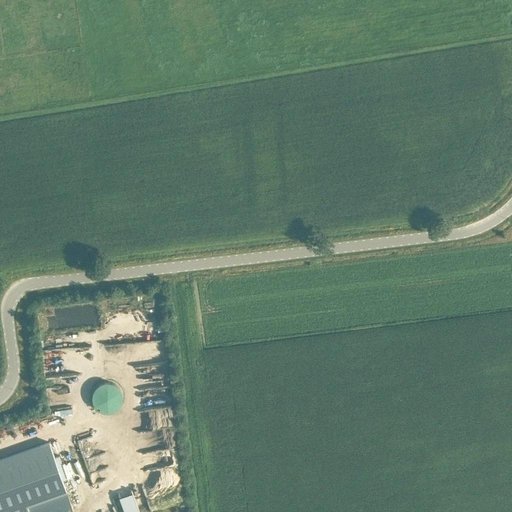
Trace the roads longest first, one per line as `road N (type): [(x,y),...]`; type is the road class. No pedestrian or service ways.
road 1 (unclassified): [(511,207),(487,225),(450,235),(27,283),(11,300),(13,380),(0,401)]
road 2 (unknown): [(0,450),(73,419),(97,359),(143,372),(141,411),(105,427),(75,422)]
